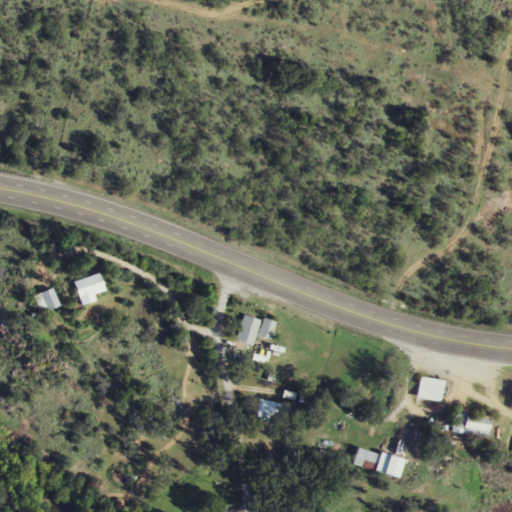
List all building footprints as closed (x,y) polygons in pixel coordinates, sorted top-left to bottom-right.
[(79,297),(104,291),(100,274),(75,280),(79,297)] [(41,313),(61,305),(55,288),(34,296),(41,313)] [(255,335),(270,339),(274,322),(241,314),(233,345),(251,349),(255,335)] [(418,400),(444,401),(445,379),(419,378),(418,400)] [(279,402),(254,401),(253,430),(277,431),(279,402)] [(492,437),(493,418),(467,416),(465,435),(492,437)] [(401,479),(406,460),(357,447),(352,466),(401,479)]
